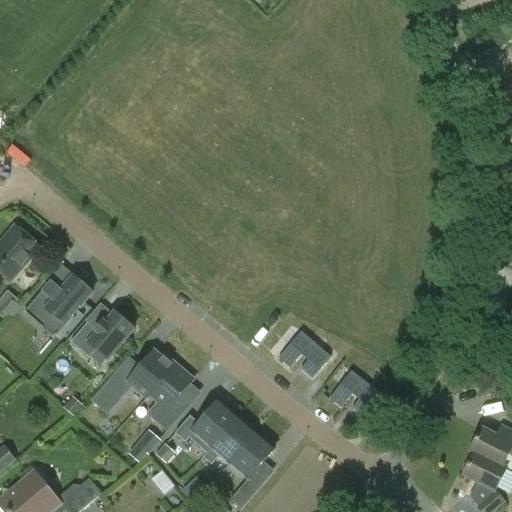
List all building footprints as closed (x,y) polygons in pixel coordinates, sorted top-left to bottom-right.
[(370,252),(394,257),(396,246),(419,250),(419,251),(420,251),(421,250),(420,250),(424,233),(425,231),(424,231),(426,223),(427,221),(426,221),(430,204),(430,205),(430,203),(429,203),(399,197),(400,197),(398,196),(398,198),(389,241),(374,238),(370,252)] [(177,264),(204,233),(193,223),(199,215),(188,206),(159,240),(164,245),(160,250),(177,264)] [(204,233),(177,264),(195,280),(222,249),(229,241),(211,225),(204,233)] [(16,229),(0,247),(0,273),(11,283),(40,250),(16,229)] [(195,280),(214,296),(240,264),(222,249),(195,280)] [(246,257),(240,264),(214,296),(232,311),(259,280),(247,270),(253,263),(246,257)] [(366,304),(408,320),(417,298),(391,288),(396,276),(373,267),(368,282),(374,284),(366,304)] [(259,280),(232,311),(249,326),(258,315),(263,320),(288,291),(266,272),(259,280)] [(52,285),(25,315),(43,331),(54,318),(65,328),(93,295),(74,279),(61,293),(52,285)] [(8,292),(0,302),(0,316),(4,320),(7,317),(10,320),(20,308),(16,305),(19,302),(8,292)] [(408,320),(366,304),(358,324),(352,322),(347,336),(369,345),(374,333),(399,343),(408,320)] [(88,325),(71,345),(90,360),(96,353),(108,363),(135,331),(115,314),(106,326),(103,324),(97,332),(88,325)] [(302,334),(279,361),(290,370),(301,357),(308,363),(319,373),(331,359),(302,334)] [(154,353),(128,384),(147,400),(150,397),(149,396),(175,366),(164,356),(161,359),(154,353)] [(308,363),(301,372),(312,381),(319,373),(308,363)] [(158,404),(148,416),(168,433),(184,414),(173,404),(190,385),(193,381),(175,366),(149,396),(150,397),(158,404)] [(351,373),(330,401),(341,410),(352,396),(359,402),(371,411),(382,397),(351,373)] [(113,378),(92,402),(108,416),(128,391),(113,378)] [(359,402),(352,411),(364,420),(371,411),(359,402)] [(190,418),(175,435),(185,444),(189,440),(207,455),(237,419),(218,403),(199,426),(190,418)] [(207,455),(203,459),(212,466),(219,457),(229,466),(256,435),(237,419),(207,455)] [(482,431),(471,453),(475,455),(474,457),(475,457),(503,470),(507,471),(503,469),(510,455),(511,456),(511,432),(503,428),(498,439),(482,431)] [(148,431),(135,446),(146,455),(148,457),(160,442),(148,431)] [(256,435),(229,466),(248,482),(274,451),(256,435)] [(4,447),(0,450),(0,475),(16,462),(4,447)] [(165,447),(156,457),(165,464),(173,455),(165,447)] [(474,457),(463,477),(478,484),(470,499),(478,508),(477,510),(479,511),(494,511),(504,504),(495,493),(497,489),(510,496),(511,492),(511,474),(507,471),(503,470),(475,457),(474,457)] [(162,495),(175,488),(165,471),(152,478),(162,495)] [(3,501),(0,502),(0,507),(4,511),(54,511),(61,507),(34,474),(13,492),(4,492),(3,501)] [(89,483),(64,503),(71,511),(82,511),(101,497),(89,483)] [(238,493),(231,502),(241,511),(249,502),(238,493)]
